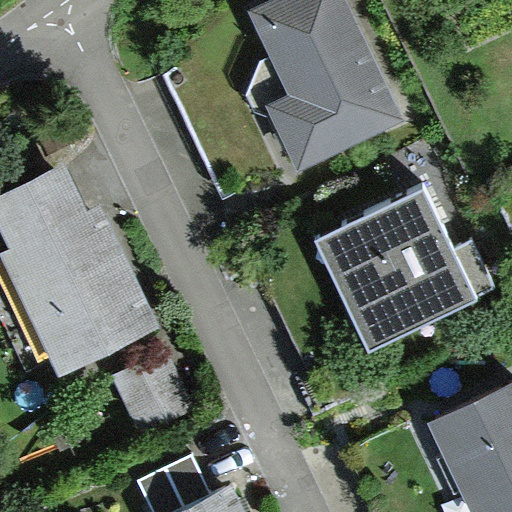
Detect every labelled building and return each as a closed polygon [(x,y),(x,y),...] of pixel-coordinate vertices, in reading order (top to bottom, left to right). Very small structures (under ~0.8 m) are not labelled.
[(347,0),(262,0),(254,4),(293,87),(271,97),(299,157),(400,110),(347,0)] [(61,159),(0,188),(0,228),(66,364),(157,320),(94,192),(80,199),(61,159)] [(428,183),(325,228),(373,337),(476,292),(428,183)] [(171,347),(117,370),(143,429),(197,406),(171,347)] [(511,378),(436,411),(479,511),(485,511),(511,500),(511,378)] [(245,511),(233,481),(156,511),(245,511)]
